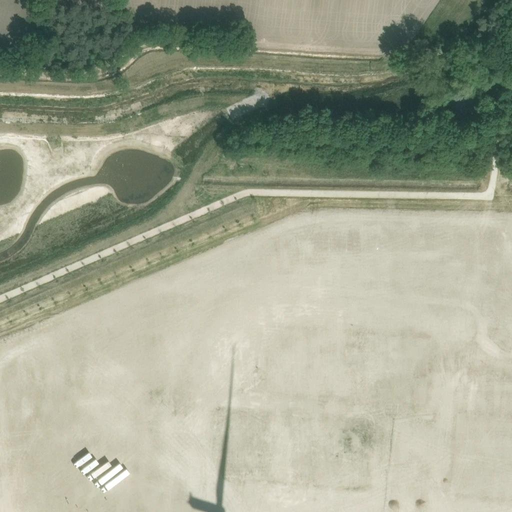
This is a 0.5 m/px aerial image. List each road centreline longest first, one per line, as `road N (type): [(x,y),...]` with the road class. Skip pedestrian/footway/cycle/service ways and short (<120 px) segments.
road 1 (track): [(0,301),(249,192),(487,195),(509,62)]
road 2 (track): [(511,62),(174,36),(146,39),(101,72),(0,68)]
